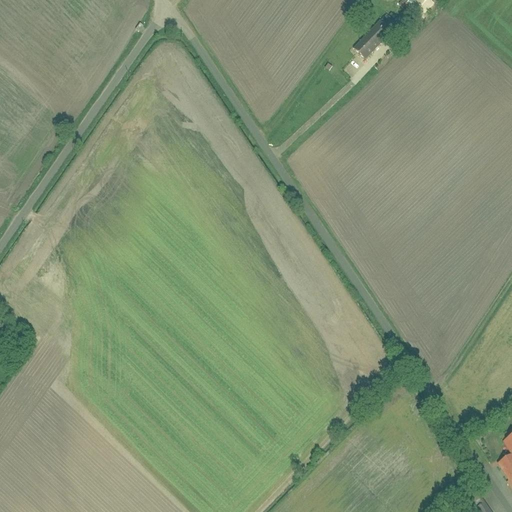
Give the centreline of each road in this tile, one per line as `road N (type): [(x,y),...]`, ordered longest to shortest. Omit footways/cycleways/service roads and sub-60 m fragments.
road 1 (unclassified): [(509,511),(168,9)]
road 2 (unclassified): [(168,9),(0,251)]
